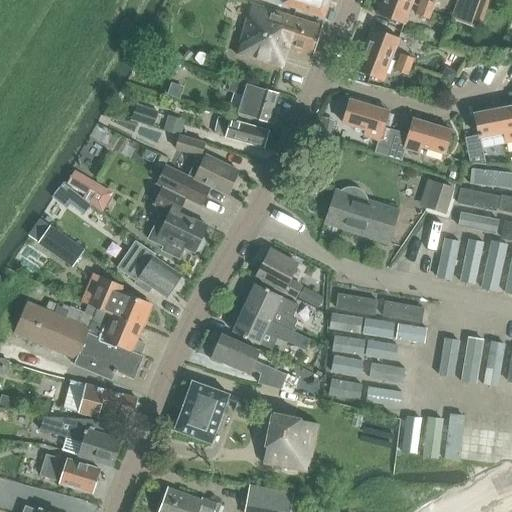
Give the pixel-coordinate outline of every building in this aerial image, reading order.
[(284,0),(283,4),(324,18),(330,0),(284,0)] [(383,0),(378,14),(403,24),(412,3),(404,0),(383,0)] [(427,0),(421,0),(419,6),(431,10),(434,3),(427,0)] [(457,0),(450,19),(472,28),(482,0),(457,0)] [(236,55),(282,68),(288,47),(313,55),(322,27),(250,3),(236,55)] [(419,6),(416,15),(428,19),(431,10),(419,6)] [(373,29),(365,50),(390,60),(398,39),(373,29)] [(365,50),(357,71),(382,81),(390,60),(365,50)] [(401,55),(398,63),(410,67),(413,59),(401,55)] [(159,58),(155,71),(175,77),(179,65),(179,64),(159,58)] [(398,63),(395,71),(407,76),(410,67),(398,63)] [(243,96),(237,113),(269,122),(278,94),(231,80),(228,91),(243,96)] [(374,153),(388,157),(396,132),(383,129),(388,112),(350,100),(343,123),(367,131),(365,136),(378,140),(374,153)] [(479,136),(465,138),(470,163),(484,163),(479,138),(504,133),(506,143),(511,142),(511,107),(474,115),(479,136)] [(214,134),(264,148),(268,132),(219,117),(214,134)] [(388,157),(402,162),(405,149),(419,153),(421,147),(444,154),(451,131),(413,120),(408,136),(396,132),(388,157)] [(176,146),(201,154),(205,141),(180,133),(176,146)] [(212,186),(227,194),(239,170),(207,153),(202,162),(197,159),(189,173),(212,186)] [(164,184),(187,196),(203,205),(212,187),(173,167),(164,184)] [(68,184),(86,195),(93,183),(75,172),(68,184)] [(426,208),(445,214),(453,189),(434,183),(426,208)] [(202,236),(208,225),(180,210),(187,196),(164,184),(154,202),(164,207),(149,238),(164,245),(163,249),(180,257),(185,247),(195,251),(196,249),(198,250),(201,249),(205,241),(204,238),(202,236)] [(325,224),(386,245),(397,212),(367,202),(368,201),(366,197),(364,194),(361,191),(357,190),(353,189),(349,189),(345,190),(342,192),(341,193),(336,191),(325,224)] [(37,245),(72,269),(84,251),(38,219),(28,233),(26,237),(38,244),(37,245)] [(147,292),(151,287),(166,298),(181,275),(153,256),(155,253),(138,242),(119,268),(136,281),(135,283),(147,292)] [(268,248),(254,277),(257,278),(268,284),(297,297),(303,285),(290,279),(298,262),(268,248)] [(112,316),(113,315),(142,327),(151,305),(122,293),(124,286),(92,273),(80,301),(88,304),(112,316)] [(243,308),(292,332),(297,321),(292,319),(298,306),(255,285),(243,308)] [(309,303),(314,293),(304,288),(299,298),(309,303)] [(74,365),(112,381),(115,372),(133,380),(143,357),(140,355),(144,344),(137,341),(142,327),(113,315),(112,316),(88,304),(84,312),(70,306),(65,318),(27,301),(13,332),(76,359),(74,365)] [(232,332),(257,344),(263,333),(287,344),(293,332),(292,332),(243,308),(232,332)] [(254,363),(259,353),(223,337),(212,360),(226,366),(249,373),(251,371),(260,374),(259,384),(280,390),(286,375),(254,363)] [(66,406),(105,416),(106,411),(132,418),(138,398),(108,390),(72,381),(66,406)] [(175,431),(211,444),(229,396),(193,382),(175,431)] [(262,464),(308,474),(319,426),(272,416),(262,464)] [(67,438),(62,452),(112,467),(120,440),(101,435),(105,421),(48,419),(44,432),(67,438)] [(60,484),(92,494),(100,469),(68,459),(68,461),(47,455),(41,475),(61,482),(60,484)] [(244,508),(264,511),(287,511),(290,497),(248,489),(244,508)] [(159,511),(212,511),(214,507),(201,501),(200,503),(168,490),(159,511)]
